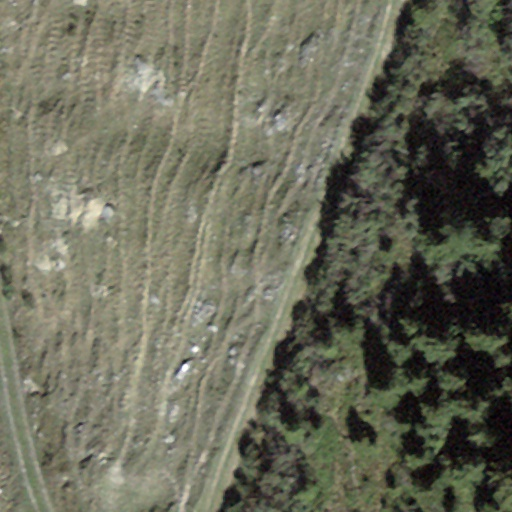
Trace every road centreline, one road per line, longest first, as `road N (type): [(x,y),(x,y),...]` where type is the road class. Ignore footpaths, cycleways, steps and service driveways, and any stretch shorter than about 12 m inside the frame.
road 1 (track): [(207,511),(392,0)]
road 2 (track): [(0,350),(43,511)]
